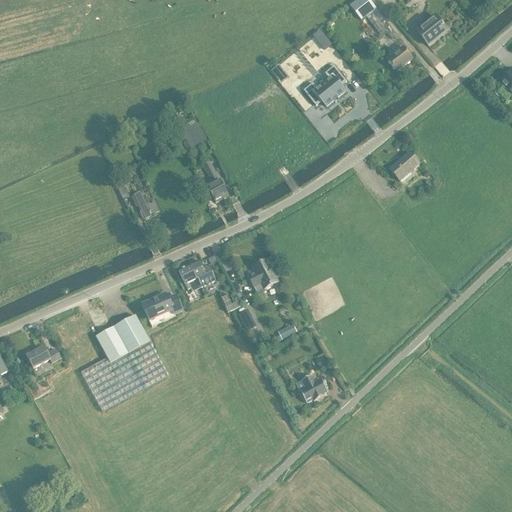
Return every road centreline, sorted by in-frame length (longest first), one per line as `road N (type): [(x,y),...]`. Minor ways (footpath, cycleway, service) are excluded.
road 1 (tertiary): [(0,331),(309,189),(511,32)]
road 2 (unclassified): [(237,511),(511,252)]
